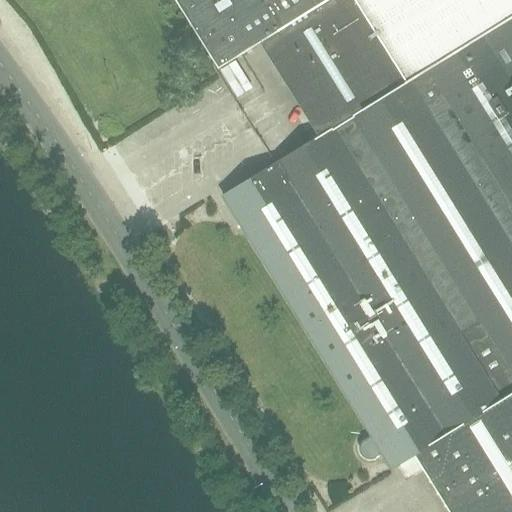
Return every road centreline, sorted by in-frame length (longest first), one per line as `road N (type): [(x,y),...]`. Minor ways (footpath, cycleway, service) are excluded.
road 1 (unclassified): [(287,511),(0,62)]
road 2 (unknown): [(111,230),(232,157),(241,136),(236,121),(210,103),(80,180)]
